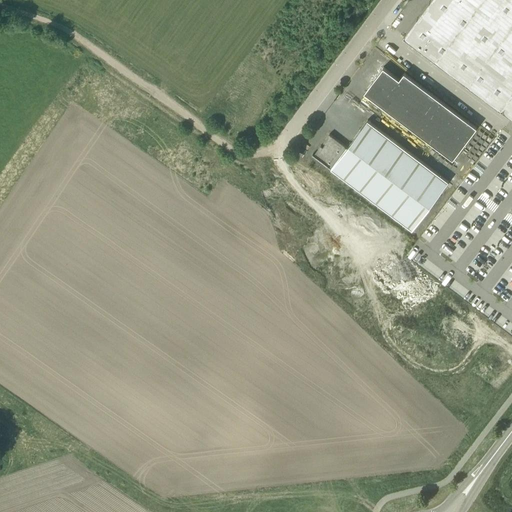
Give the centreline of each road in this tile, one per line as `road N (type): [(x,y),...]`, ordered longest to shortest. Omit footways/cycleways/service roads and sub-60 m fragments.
road 1 (track): [(0,9),(85,44),(241,157),(274,151),(280,142)]
road 2 (unclassified): [(280,142),(391,0)]
